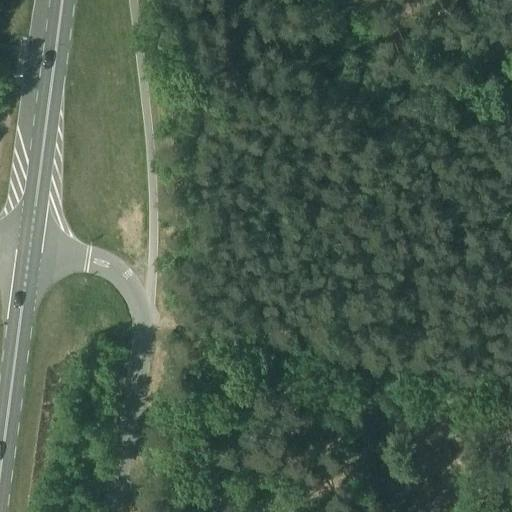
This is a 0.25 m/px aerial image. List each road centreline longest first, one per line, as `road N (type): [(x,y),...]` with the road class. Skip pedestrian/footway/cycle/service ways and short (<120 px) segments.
road 1 (unclassified): [(115,511),(143,306),(117,273),(88,259),(29,250)]
road 2 (primary): [(29,250),(62,0)]
road 3 (primary): [(0,474),(29,250)]
